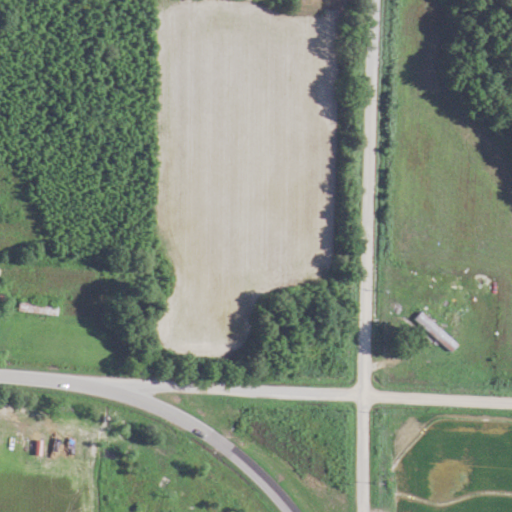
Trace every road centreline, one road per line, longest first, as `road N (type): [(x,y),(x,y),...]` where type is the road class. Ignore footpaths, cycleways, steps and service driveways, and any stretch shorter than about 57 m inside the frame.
road 1 (residential): [(361,511),(372,0)]
road 2 (residential): [(511,403),(89,382)]
road 3 (tertiary): [(288,511),(222,445),(151,404),(89,382),(0,376)]
